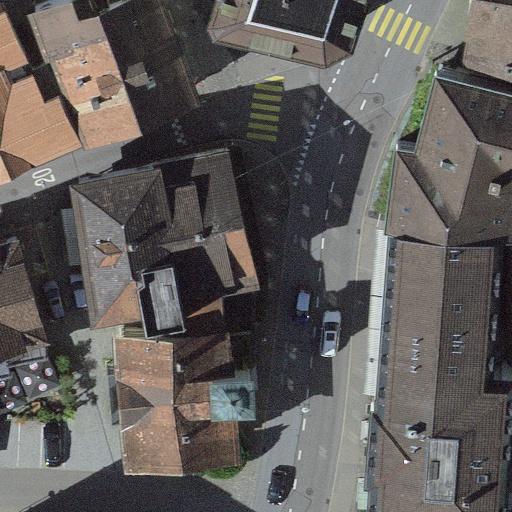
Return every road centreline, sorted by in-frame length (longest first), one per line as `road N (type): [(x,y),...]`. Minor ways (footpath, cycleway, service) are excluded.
road 1 (tertiary): [(347,141),(321,250),(291,511)]
road 2 (residential): [(221,114),(0,194)]
road 3 (tertiary): [(415,0),(347,141)]
road 4 (residential): [(347,141),(265,114),(221,114)]
road 5 (residential): [(179,0),(221,114)]
